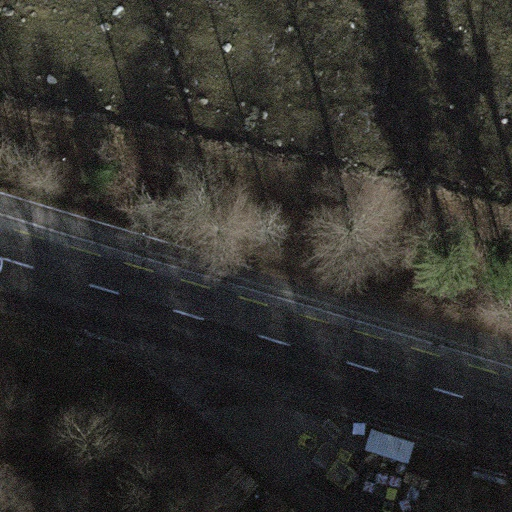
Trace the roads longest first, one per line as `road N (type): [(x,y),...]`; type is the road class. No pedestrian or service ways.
road 1 (primary): [(511,413),(0,257)]
road 2 (track): [(292,347),(276,420),(309,500),(335,511)]
